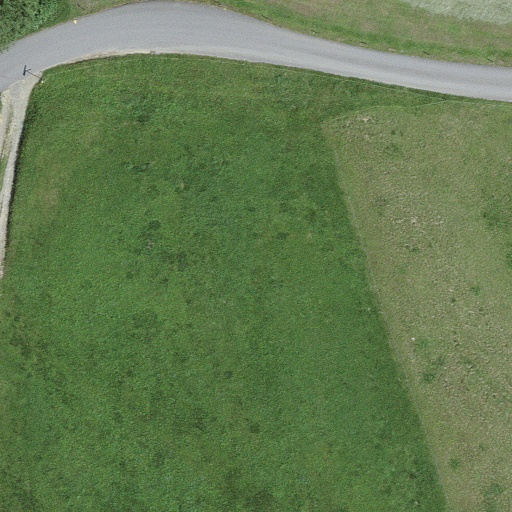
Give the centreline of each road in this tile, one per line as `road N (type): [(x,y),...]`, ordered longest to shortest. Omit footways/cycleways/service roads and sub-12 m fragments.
road 1 (unclassified): [(0,73),(93,41),(182,34),(511,86)]
road 2 (track): [(0,304),(125,330),(245,389),(339,484),(347,511)]
